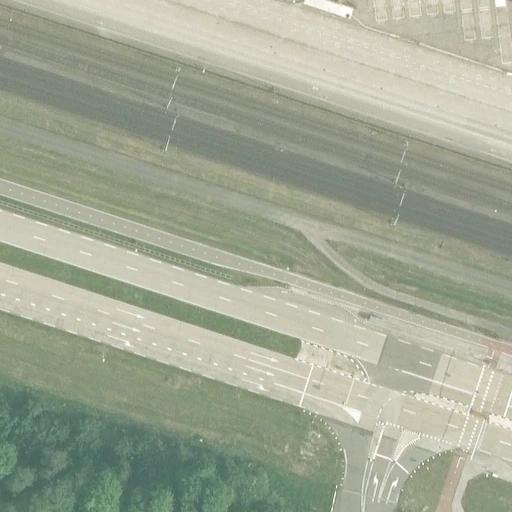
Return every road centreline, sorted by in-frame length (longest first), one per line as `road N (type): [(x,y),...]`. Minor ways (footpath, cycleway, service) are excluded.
road 1 (secondary): [(406,359),(0,226)]
road 2 (secondary): [(0,280),(390,408)]
road 3 (secondary): [(390,408),(511,446)]
